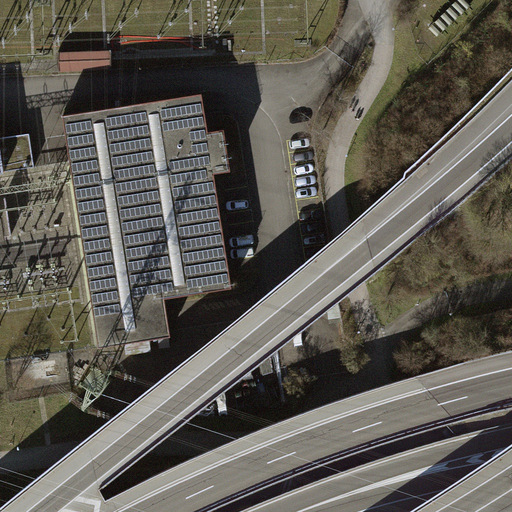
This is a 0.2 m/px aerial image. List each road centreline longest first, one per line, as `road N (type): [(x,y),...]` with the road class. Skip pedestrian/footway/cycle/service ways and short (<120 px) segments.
road 1 (motorway): [(511,128),(44,511)]
road 2 (motorway): [(511,386),(282,457),(159,511)]
road 3 (motorway): [(307,508),(387,470),(511,437)]
road 4 (motorway): [(307,508),(511,468)]
